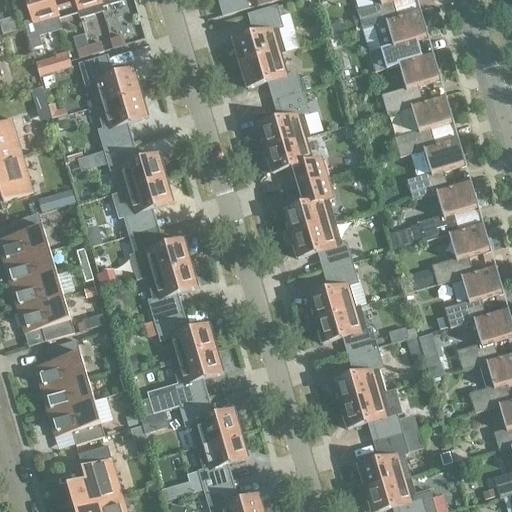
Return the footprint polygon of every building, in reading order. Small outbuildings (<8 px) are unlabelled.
[(43,49),(39,37),(60,31),(60,32),(61,31),(58,20),(57,20),(51,0),(26,0),(33,22),(24,24),(32,52),(43,49)] [(51,0),(57,20),(58,20),(78,14),(79,14),(74,0),(51,0)] [(98,0),(74,0),(79,14),(78,14),(80,21),(81,20),(102,14),(104,14),(102,9),(101,9),(98,0)] [(123,3),(124,3),(123,0),(98,0),(101,9),(102,9),(123,3)] [(249,11),(245,0),(234,0),(219,5),(223,19),(249,11)] [(271,5),(269,0),(256,0),(259,8),(271,5)] [(371,0),(374,8),(357,13),(363,33),(374,30),(374,29),(399,21),(398,21),(394,4),(407,0),(371,0)] [(234,45),(241,67),(280,56),(281,56),(286,55),(285,54),(278,32),(283,30),(277,9),(253,16),(259,36),(234,44),(234,45)] [(375,76),(400,69),(399,68),(411,64),(411,63),(406,47),(429,40),(421,15),(422,15),(422,14),(398,21),(399,21),(374,29),(374,30),(381,52),(369,56),(375,76)] [(67,41),(82,37),(78,22),(63,26),(67,41)] [(340,24),(327,28),(331,39),(343,35),(340,24)] [(113,51),(125,47),(123,39),(111,42),(113,51)] [(101,45),(89,48),(92,57),(104,54),(101,45)] [(80,61),(92,57),(89,48),(77,52),(80,61)] [(58,67),(70,64),(67,55),(57,58),(55,59),(56,59),(58,67)] [(247,91),(273,84),(278,103),(302,96),(296,75),(287,78),(281,56),(280,56),(241,67),(247,90),(247,91)] [(399,68),(400,69),(406,91),(382,98),(388,118),(412,111),(412,110),(424,107),(423,106),(419,89),(441,83),(434,58),(435,57),(435,56),(411,63),(411,64),(399,68)] [(90,87),(97,109),(141,97),(135,74),(135,73),(109,80),(103,60),(79,67),(86,88),(90,87)] [(259,130),(266,152),(305,141),(305,142),(310,140),(310,139),(303,117),(308,116),(302,96),(278,103),(284,121),(259,129),(259,130)] [(148,119),(141,97),(97,109),(104,132),(99,134),(105,154),(129,147),(123,128),(149,120),(148,119)] [(400,161),(425,154),(425,153),(436,149),(436,148),(431,132),(454,125),(446,100),(447,100),(447,99),(423,106),(424,107),(412,110),(412,111),(419,134),(395,141),(400,161)] [(0,165),(23,159),(22,157),(20,158),(13,137),(16,136),(12,122),(0,125),(0,165)] [(272,176),(298,169),(303,188),(327,181),(321,161),(312,163),(305,142),(305,141),(266,152),(273,175),(272,175),(272,176)] [(425,153),(425,154),(431,176),(407,183),(413,203),(437,196),(437,195),(449,192),(449,191),(444,175),(466,168),(459,143),(460,143),(460,141),(436,148),(436,149),(425,153)] [(116,172),(122,195),(166,182),(160,159),(160,158),(134,165),(129,147),(105,154),(111,174),(116,172)] [(84,160),(77,162),(80,174),(93,170),(89,158),(84,160)] [(23,160),(23,159),(0,165),(0,191),(4,204),(33,195),(29,181),(27,182),(20,161),(23,160)] [(284,215),(291,238),(335,225),(328,202),(333,201),(327,181),(303,188),(309,207),(284,214),(284,215)] [(173,204),(166,182),(122,195),(129,217),(124,219),(130,239),(154,232),(148,213),(174,205),(173,204)] [(453,218),(479,211),(471,186),(473,185),(472,184),(449,191),(449,192),(437,195),(437,196),(444,218),(419,226),(420,227),(411,230),(417,248),(450,238),(458,235),(458,234),(453,218)] [(118,195),(86,201),(89,216),(121,210),(118,195)] [(11,225),(14,238),(0,242),(0,244),(2,244),(6,257),(7,257),(9,264),(3,266),(4,267),(51,253),(44,230),(43,230),(39,217),(11,225)] [(297,262),(323,254),(328,273),(352,266),(346,246),(342,247),(335,225),(291,238),(298,260),(297,260),(297,262)] [(474,277),(474,276),(469,260),(491,253),(484,228),(485,228),(485,227),(458,234),(458,235),(450,238),(457,262),(432,269),(438,289),(462,281),(474,277)] [(147,280),(191,267),(185,244),(185,243),(159,251),(154,232),(130,239),(136,259),(141,258),(147,280)] [(88,242),(90,250),(102,246),(100,239),(88,242)] [(77,254),(81,269),(89,267),(84,251),(77,254)] [(57,277),(51,253),(4,267),(4,268),(9,267),(13,280),(14,280),(16,287),(10,289),(10,290),(57,277)] [(309,300),(316,323),(360,310),(360,309),(355,310),(349,289),(358,286),(352,266),(328,273),(334,292),(309,299),(309,300)] [(94,282),(89,267),(81,269),(86,285),(94,282)] [(198,290),(191,267),(147,280),(154,303),(149,304),(155,324),(179,317),(173,298),(199,291),(198,289),(198,290)] [(469,304),(445,311),(450,331),(475,324),(475,323),(486,320),(486,319),(481,302),(504,296),(496,271),(498,270),(497,269),(474,276),(474,277),(462,281),(469,304)] [(17,313),(64,300),(64,298),(73,295),(67,275),(58,278),(57,277),(10,290),(11,291),(16,290),(20,303),(23,310),(17,312),(17,313)] [(99,280),(103,292),(118,288),(114,276),(99,280)] [(46,345),(75,336),(71,323),(64,300),(17,313),(18,315),(23,313),(26,326),(27,326),(29,333),(24,335),(24,337),(42,332),(46,345)] [(360,310),(316,323),(323,345),(322,345),(323,347),(348,339),(353,358),(377,351),(371,331),(367,332),(360,310)] [(486,319),(486,320),(475,323),(475,324),(481,347),(457,354),(463,374),(484,368),(484,367),(499,362),(499,361),(494,345),(511,339),(511,323),(509,313),(510,313),(510,312),(486,319)] [(179,317),(155,324),(161,344),(166,343),(172,365),(216,352),(210,330),(210,329),(210,328),(184,336),(179,317)] [(46,391),(41,393),(41,394),(88,380),(81,356),(77,344),(48,352),(52,365),(34,370),(35,372),(39,371),(43,384),(44,384),(46,391)] [(334,385),(341,408),(385,395),(378,373),(383,371),(377,351),(353,358),(359,377),(334,384),(334,386),(334,385)] [(180,409),(204,402),(198,383),(224,376),(223,375),(216,352),(172,365),(179,388),(174,389),(175,392),(159,396),(157,397),(155,400),(153,403),(154,406),(151,407),(153,417),(180,409)] [(475,416),(500,409),(500,408),(511,405),(511,404),(506,388),(511,385),(511,357),(499,361),(499,362),(484,367),(484,368),(491,390),(470,396),(475,416)] [(135,358),(124,363),(130,375),(141,369),(135,358)] [(114,359),(105,362),(108,373),(117,370),(114,359)] [(439,360),(426,363),(431,381),(444,377),(439,360)] [(128,377),(120,379),(124,394),(132,392),(128,377)] [(53,414),(47,416),(48,417),(95,403),(88,380),(41,394),(41,395),(46,394),(50,407),(51,407),(53,414)] [(373,424),(378,443),(402,436),(397,418),(402,417),(395,392),(385,395),(341,408),(348,431),(347,431),(348,432),(373,424)] [(209,421),(204,402),(180,409),(186,429),(191,428),(197,450),(241,437),(235,415),(235,413),(209,421)] [(54,439),(55,441),(72,435),(76,448),(105,440),(101,427),(102,427),(95,403),(48,417),(48,418),(53,417),(57,430),(58,430),(60,437),(54,439)] [(507,432),(494,435),(500,455),(511,451),(511,403),(511,404),(511,405),(500,408),(500,409),(507,432)] [(136,416),(127,419),(130,428),(139,425),(136,416)] [(146,439),(143,428),(134,431),(137,441),(146,439)] [(410,480),(403,458),(408,456),(402,436),(378,443),(384,462),(359,469),(359,471),(366,493),(410,480)] [(199,474),(205,494),(229,487),(223,468),(249,461),(248,460),(241,437),(197,450),(204,473),(199,474)] [(70,488),(72,493),(70,494),(76,511),(123,498),(122,497),(120,498),(113,477),(116,476),(108,448),(78,457),(86,483),(70,488)] [(450,454),(445,455),(441,461),(443,468),(454,465),(450,454)] [(511,476),(495,482),(501,502),(509,499),(511,498),(511,476)] [(389,511),(398,510),(398,511),(434,511),(429,493),(415,498),(410,480),(366,493),(371,511),(389,511)] [(263,511),(260,500),(260,499),(234,506),(229,487),(205,494),(210,511),(263,511)] [(495,492),(484,495),(486,501),(497,498),(495,492)] [(123,511),(120,500),(123,499),(123,498),(76,511),(75,511),(123,511)]
